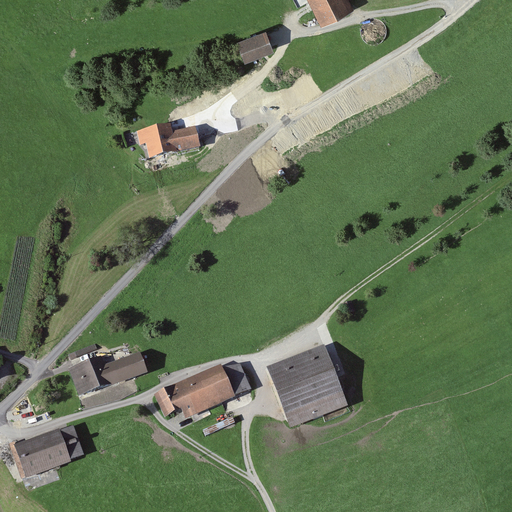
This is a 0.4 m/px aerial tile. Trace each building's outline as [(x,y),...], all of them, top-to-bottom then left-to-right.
[(349,0),(308,0),(322,26),(354,9),(349,0)] [(266,30),(237,41),(244,62),(273,51),(266,30)] [(171,126),(137,133),(140,146),(147,147),(150,160),(200,148),(195,131),(173,136),(171,126)] [(355,312),(352,302),(344,304),(347,314),(355,312)] [(324,348),(266,370),(290,432),(348,410),(324,348)] [(105,366),(102,358),(70,370),(81,400),(147,376),(139,354),(105,366)] [(177,387),(156,396),(167,420),(182,413),(186,423),(252,393),(238,362),(178,389),(177,387)] [(40,439),(13,448),(23,478),(84,458),(74,428),(40,439)]
